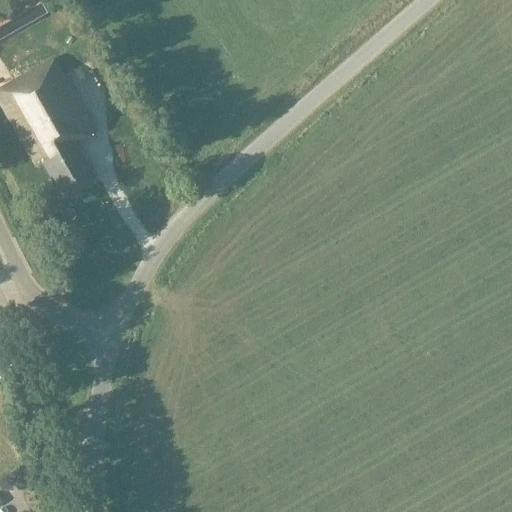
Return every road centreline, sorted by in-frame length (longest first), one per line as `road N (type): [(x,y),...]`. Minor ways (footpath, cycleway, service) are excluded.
road 1 (unclassified): [(109,337),(154,254),(190,209),(428,0)]
road 2 (tertiary): [(95,511),(93,417),(109,337)]
road 3 (tertiary): [(109,337),(35,301),(0,234)]
